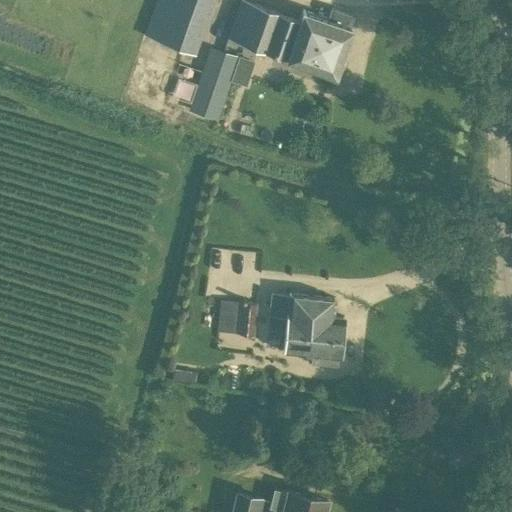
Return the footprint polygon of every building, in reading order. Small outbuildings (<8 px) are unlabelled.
[(213,0),(154,0),(143,34),(195,52),(213,0)] [(248,0),(239,0),(226,37),(286,57),(335,74),(352,26),(350,25),(354,14),(331,6),(327,17),(303,9),(300,18),(248,0)] [(219,118),(240,55),(210,45),(189,107),(219,118)] [(287,316),(286,331),(342,336),(344,316),(333,315),(335,298),(289,293),(271,291),(268,315),(287,316)] [(257,301),(240,300),(237,333),(254,335),(257,301)] [(340,356),(342,336),(286,331),(284,351),(311,353),(310,363),(338,367),(338,356),(340,356)] [(235,386),(237,375),(229,374),(228,385),(235,386)] [(267,511),(324,511),(328,499),(288,490),(273,487),(268,507),(269,507),(267,511)] [(259,511),(263,495),(235,488),(229,511),(207,511),(180,505),(178,511),(259,511)]
